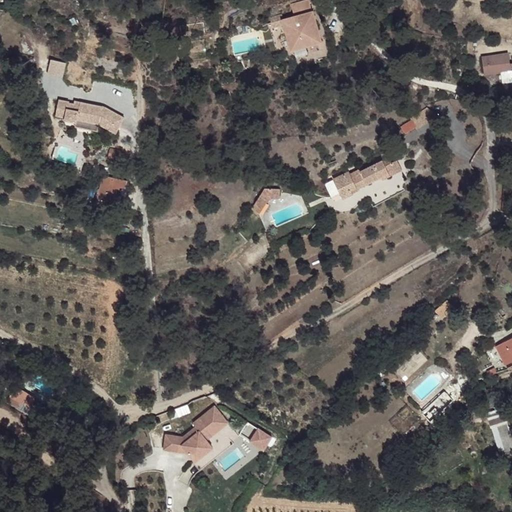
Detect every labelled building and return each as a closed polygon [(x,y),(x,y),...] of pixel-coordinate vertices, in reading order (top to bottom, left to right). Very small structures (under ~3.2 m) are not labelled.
[(303,3),(285,7),(288,19),(276,22),(284,53),(314,45),(307,15),(306,15),(303,3)] [(264,20),(266,30),(277,27),(276,22),(275,17),(264,20)] [(511,63),(510,64),(508,54),(482,58),(485,75),(502,72),(504,83),(511,81),(511,63)] [(50,56),(46,72),(62,76),(66,60),(50,56)] [(110,122),(118,126),(122,117),(100,107),(75,102),(75,105),(72,105),(66,104),(67,102),(57,101),(54,116),(64,118),(64,121),(75,122),(75,120),(97,124),(107,129),(110,122)] [(424,101),(418,105),(428,113),(432,112),(424,101)] [(428,113),(418,105),(406,113),(411,123),(428,113)] [(411,123),(406,113),(396,119),(402,128),(411,123)] [(97,124),(75,120),(75,122),(73,127),(96,131),(97,124)] [(114,133),(118,126),(110,122),(107,129),(114,133)] [(121,151),(106,149),(106,158),(120,160),(121,151)] [(349,175),(335,182),(346,201),(357,197),(357,194),(395,176),(390,166),(395,163),(392,161),(365,173),(364,170),(350,178),(349,175)] [(406,171),(401,161),(395,163),(390,166),(395,176),(406,171)] [(102,174),(96,196),(121,202),(126,180),(102,174)] [(448,299),(436,309),(443,317),(454,307),(448,299)] [(511,338),(497,347),(507,366),(511,362),(511,338)] [(33,394),(20,388),(13,403),(26,411),(29,405),(33,394)] [(42,401),(33,394),(29,405),(39,409),(42,401)] [(438,394),(424,407),(432,416),(446,403),(438,394)] [(39,409),(29,405),(26,411),(40,418),(42,413),(39,409)] [(226,423),(211,407),(192,424),(195,428),(199,433),(206,441),(226,423)] [(508,425),(503,407),(485,411),(490,429),(508,425)] [(187,420),(177,431),(188,444),(192,440),(199,433),(195,428),(192,424),(187,420)] [(271,437),(259,430),(250,443),(264,452),(271,437)]
